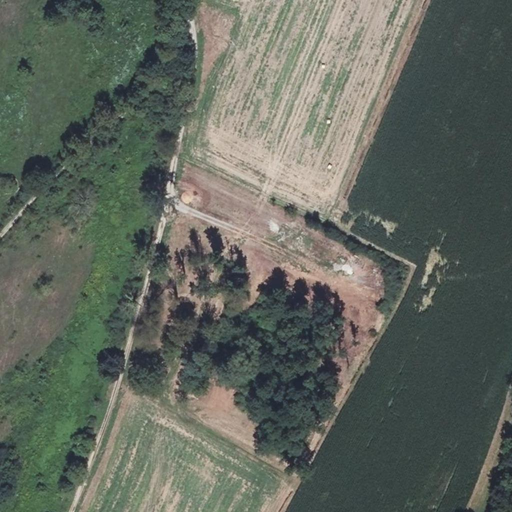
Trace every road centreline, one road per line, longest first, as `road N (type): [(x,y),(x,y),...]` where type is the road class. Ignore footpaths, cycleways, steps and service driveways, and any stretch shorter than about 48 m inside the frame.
road 1 (track): [(71,511),(155,249),(192,98),(190,11)]
road 2 (track): [(190,11),(153,87),(0,235)]
